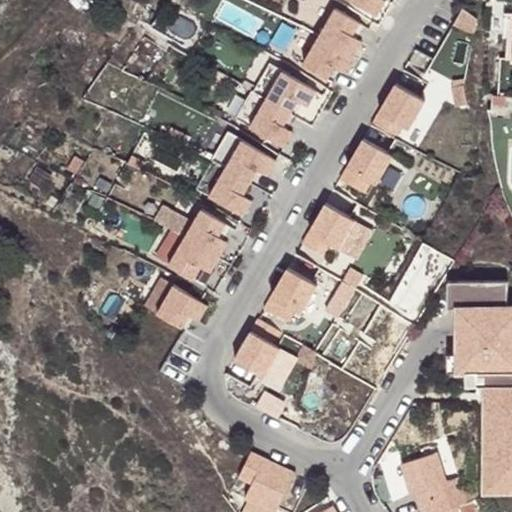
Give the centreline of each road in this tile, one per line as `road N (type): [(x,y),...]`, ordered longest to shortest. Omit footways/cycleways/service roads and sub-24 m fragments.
road 1 (residential): [(422,0),(202,376),(221,413),(340,470)]
road 2 (residential): [(441,328),(426,335),(340,470)]
